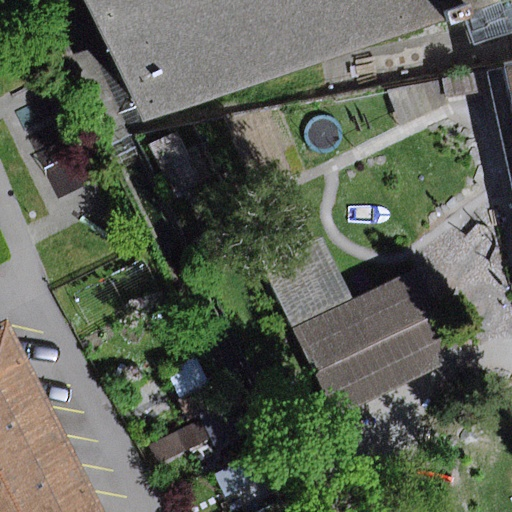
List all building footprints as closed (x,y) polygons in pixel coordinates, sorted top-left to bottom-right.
[(511,0),(89,0),(147,122),(468,16),(477,46),(511,34),(511,0)] [(178,133),(150,146),(172,194),(200,181),(178,133)] [(466,355),(423,268),(354,302),(322,238),(262,268),(337,419),(466,355)] [(0,317),(0,476),(69,442),(6,315),(0,317)] [(0,511),(103,511),(69,442),(0,476),(0,511)]
